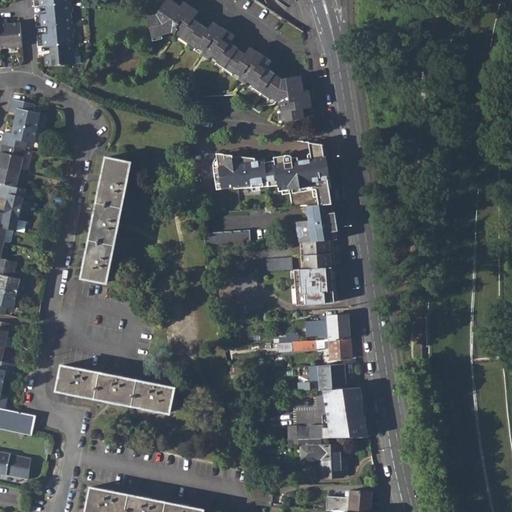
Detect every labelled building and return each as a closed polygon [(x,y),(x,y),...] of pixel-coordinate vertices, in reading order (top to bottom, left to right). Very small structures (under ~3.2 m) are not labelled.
[(281,106),(282,112),(284,121),(304,119),(303,109),(312,108),(309,91),(304,92),(301,92),(300,85),(303,85),(307,84),(306,76),(282,79),(266,68),(272,60),(257,50),(256,52),(248,47),(245,53),(230,43),(235,34),(221,25),(220,27),(212,22),(209,28),(194,17),(199,10),(184,0),(182,5),(180,7),(174,3),(175,1),(175,0),(166,0),(157,13),(148,14),(152,34),(162,33),(173,30),(175,32),(176,30),(204,50),(201,54),(209,59),(212,55),(240,75),(238,79),(245,84),(248,79),(279,102),(280,106),(281,106)] [(70,3),(50,4),(50,11),(48,11),(41,12),(42,24),(48,24),(52,24),(71,22),(71,11),(72,11),(72,3),(70,3)] [(0,22),(2,48),(3,52),(24,50),(22,25),(9,26),(9,22),(0,22)] [(71,22),(52,24),(53,33),(49,33),(43,33),(44,45),(50,45),(52,44),(73,43),(73,31),(74,31),(73,22),(71,22)] [(73,43),(52,44),(53,53),(50,53),(44,53),(45,66),(75,63),(74,52),(76,52),(75,43),(73,43)] [(15,123),(38,128),(42,113),(34,111),(36,104),(12,98),(10,111),(17,112),(15,123)] [(2,144),(26,149),(27,141),(35,143),(38,128),(15,123),(13,132),(5,131),(4,135),(2,144)] [(309,142),(310,153),(319,154),(323,157),(321,144),(309,142)] [(0,154),(0,167),(21,172),(26,149),(2,144),(0,154)] [(294,206),(306,205),(308,221),(297,222),(299,241),(301,241),(328,239),(336,238),(331,203),(323,157),(319,154),(310,153),(308,153),(307,156),(299,156),(299,154),(292,155),(288,152),(285,156),(286,160),(280,162),(279,158),(275,158),(264,159),(264,157),(255,158),(255,156),(240,155),(241,162),(234,163),(233,156),(233,154),(217,153),(222,188),(235,186),(235,188),(277,186),(278,192),(288,190),(291,207),(294,206)] [(275,155),(275,158),(279,158),(280,162),(286,160),(285,156),(288,152),(275,155)] [(83,274),(108,279),(131,162),(107,157),(83,274)] [(0,190),(1,184),(17,188),(21,172),(0,167),(0,190)] [(6,207),(31,213),(34,200),(25,199),(27,190),(17,188),(1,184),(0,190),(0,196),(8,199),(6,207)] [(15,231),(27,234),(31,213),(6,207),(4,215),(0,214),(0,227),(8,230),(15,231)] [(5,243),(8,230),(0,227),(0,243),(5,245),(5,243)] [(12,243),(15,231),(8,230),(5,243),(10,244),(12,243)] [(206,230),(206,244),(251,245),(252,231),(206,230)] [(334,301),(331,266),(328,239),(301,241),(303,268),(293,269),(296,304),(334,301)] [(0,267),(16,271),(18,264),(1,260),(5,245),(0,243),(0,267)] [(269,270),(294,268),(293,255),(268,258),(269,270)] [(0,290),(18,295),(21,280),(14,279),(16,271),(0,267),(0,290)] [(0,314),(6,316),(7,308),(15,310),(18,295),(0,290),(0,314)] [(285,312),(286,319),(300,318),(299,311),(285,312)] [(326,335),(325,339),(329,339),(349,337),(348,314),(325,316),(325,319),(311,320),(312,336),(326,335)] [(0,344),(8,347),(16,349),(18,340),(9,337),(12,325),(0,322),(0,344)] [(286,334),(286,342),(305,341),(305,333),(286,334)] [(349,337),(329,339),(329,347),(330,360),(351,359),(349,337)] [(277,343),(278,352),(309,350),(317,349),(316,340),(305,341),(286,342),(277,343)] [(5,362),(0,360),(0,384),(3,385),(5,374),(12,376),(15,364),(5,362)] [(60,388),(171,411),(176,385),(66,362),(60,388)] [(317,365),(319,390),(322,389),(324,389),(338,388),(345,388),(344,363),(317,365)] [(229,371),(233,393),(239,392),(235,371),(229,371)] [(324,389),(322,389),(329,437),(368,436),(360,387),(345,388),(338,388),(324,389)] [(0,427),(31,434),(35,414),(5,408),(0,406),(0,427)] [(321,425),(296,426),(296,439),(322,438),(321,425)] [(296,426),(287,426),(287,439),(296,439),(296,426)] [(242,441),(244,452),(249,451),(248,446),(255,446),(255,440),(242,441)] [(320,460),(320,478),(343,477),(342,445),(300,446),(301,461),(320,460)] [(30,457),(0,451),(0,472),(26,478),(30,457)] [(256,504),(272,506),(272,484),(251,484),(256,504)] [(86,511),(92,511),(202,511),(203,509),(91,486),(86,511)] [(348,511),(369,511),(371,492),(350,490),(348,511)]
